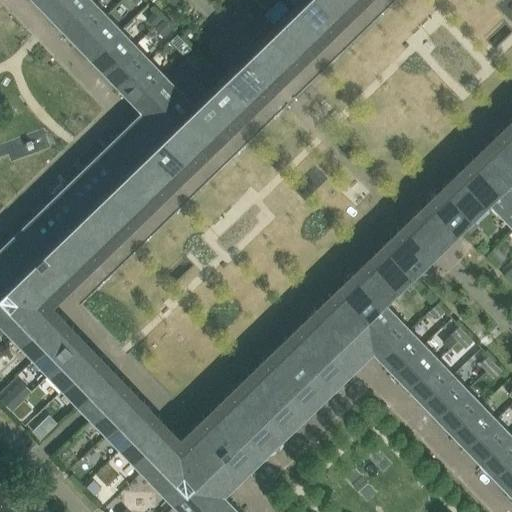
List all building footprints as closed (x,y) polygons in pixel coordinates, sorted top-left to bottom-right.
[(284,16),(271,28),(265,33),(252,46),(245,53),(239,59),(226,72),(220,77),(194,102),(95,0),(0,0),(0,324),(78,405),(91,419),(180,511),(511,511),(511,431),(383,298),(409,273),(414,268),(428,255),(434,249),(441,242),(454,229),(460,224),(486,199),(511,226),(511,0),(293,0),(297,3),(284,16)] [(266,23),(271,28),(284,16),(274,6),(261,19),(266,23)] [(159,19),(151,11),(145,17),(153,25),(159,19)] [(155,28),(163,36),(170,30),(162,22),(155,28)] [(175,47),(183,55),(189,50),(182,41),(175,47)] [(199,83),(209,73),(202,67),(193,76),(199,83)] [(470,214),(461,224),(470,233),(479,223),(470,214)] [(496,246),(489,253),(499,263),(506,257),(496,246)] [(410,290),(417,283),(410,276),(403,283),(410,290)] [(436,318),(444,311),(437,303),(429,310),(436,318)] [(458,326),(451,333),(458,340),(459,341),(466,334),(458,326)] [(451,333),(442,342),(448,349),(458,340),(451,333)] [(472,340),(466,334),(459,341),(465,347),(472,340)] [(495,363),(487,356),(480,363),(487,370),(495,363)] [(494,377),(501,370),(495,363),(487,370),(494,377)] [(0,397),(0,399),(10,410),(18,402),(7,390),(0,397)] [(14,414),(23,406),(19,402),(10,410),(14,414)] [(40,439),(48,431),(39,422),(31,430),(40,439)] [(93,479),(86,486),(94,494),(101,488),(93,479)]
